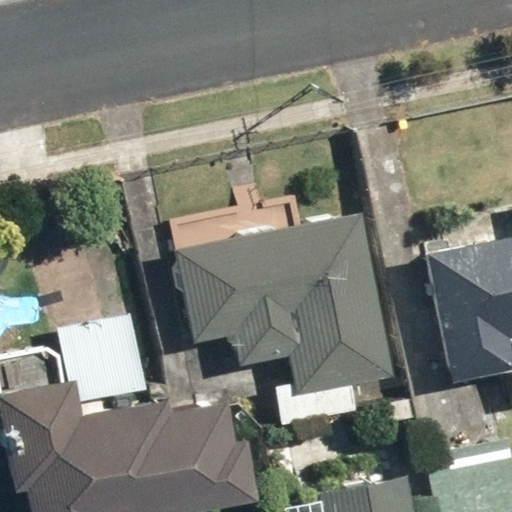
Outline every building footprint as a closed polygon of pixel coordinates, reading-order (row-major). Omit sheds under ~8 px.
[(511,192),(510,193),(511,204),(511,207),(408,228),(438,380),(493,369),(500,402),(511,399),(511,192)] [(345,407),(339,377),(377,368),(343,213),(163,252),(182,340),(221,331),(229,365),(272,356),(278,380),(264,383),(273,423),(345,407)] [(174,511),(244,499),(232,433),(216,436),(207,384),(142,395),(141,388),(129,324),(127,309),(43,324),(49,359),(0,367),(0,471),(4,494),(14,492),(18,511),(174,511)] [(511,511),(497,435),(414,451),(425,511),(511,511)] [(400,511),(391,468),(299,487),(304,511),(400,511)]
